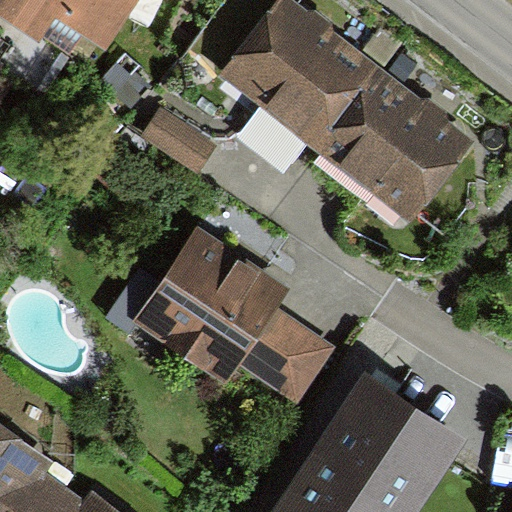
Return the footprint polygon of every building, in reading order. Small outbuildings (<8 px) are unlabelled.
[(3,0),(0,5),(0,14),(42,43),(56,22),(102,52),(137,0),(3,0)] [(288,0),(276,0),(221,74),(315,146),(377,67),(288,0)] [(471,139),(377,67),(315,146),(409,219),(471,139)] [(216,145),(161,108),(142,136),(196,173),(216,145)] [(197,227),(135,322),(229,382),(241,364),(297,400),(334,343),(281,309),(294,290),(197,227)] [(365,357),(256,511),(402,511),(464,425),(365,357)] [(106,511),(0,438),(0,511),(106,511)]
